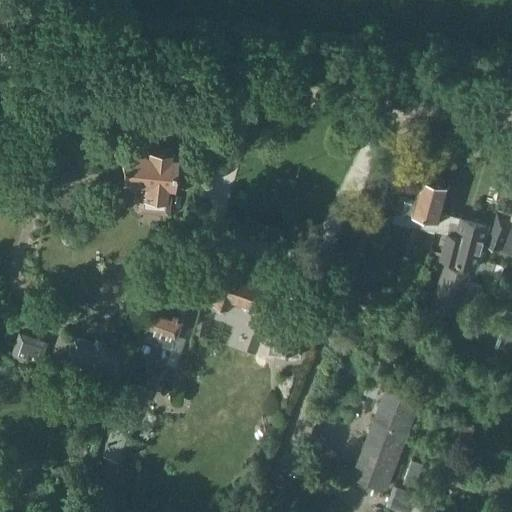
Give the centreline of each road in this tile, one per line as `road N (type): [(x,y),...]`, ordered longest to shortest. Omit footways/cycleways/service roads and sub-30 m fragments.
road 1 (unclassified): [(511,121),(0,63)]
road 2 (unknown): [(401,108),(261,511)]
